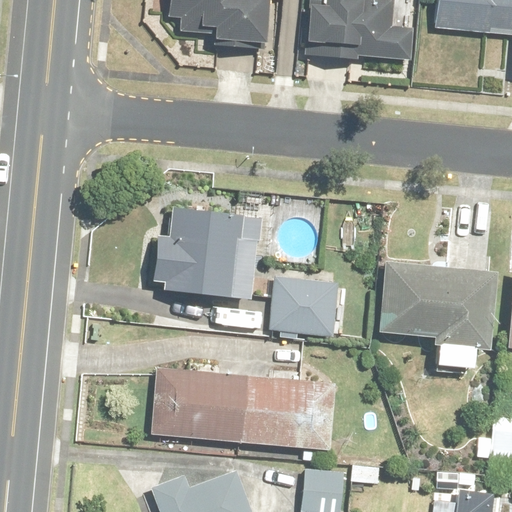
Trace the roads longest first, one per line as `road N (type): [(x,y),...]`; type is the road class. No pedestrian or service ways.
road 1 (residential): [(511,159),(41,112)]
road 2 (tertiary): [(3,511),(41,112)]
